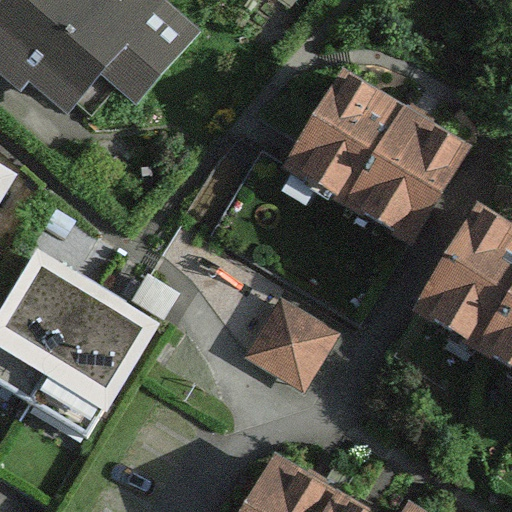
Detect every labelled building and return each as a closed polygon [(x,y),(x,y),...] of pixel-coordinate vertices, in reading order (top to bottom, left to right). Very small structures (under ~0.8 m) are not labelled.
[(0,58),(66,115),(100,76),(137,108),(203,32),(165,0),(5,0),(0,6),(0,58)] [(287,169),(416,249),(479,148),(351,68),(287,169)] [(0,206),(17,178),(0,168),(0,206)] [(416,319),(511,375),(511,232),(479,213),(416,319)] [(0,387),(34,408),(101,289),(38,251),(0,314),(0,387)] [(162,325),(101,289),(34,408),(87,440),(104,412),(109,414),(162,325)] [(307,395),(344,334),(283,298),(247,358),(307,395)] [(328,511),(340,492),(279,457),(246,511),(328,511)] [(373,511),(340,492),(328,511),(373,511)] [(427,511),(411,502),(405,511),(427,511)]
